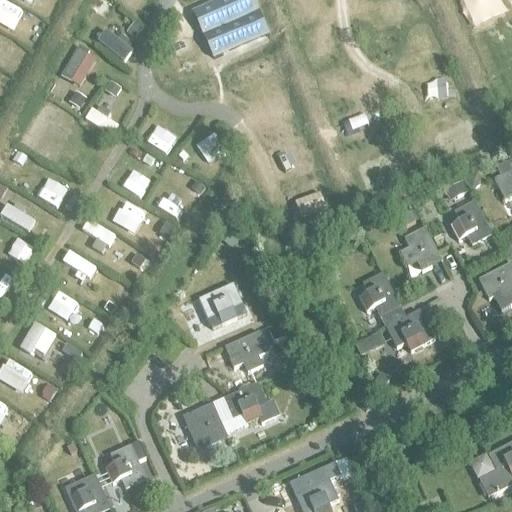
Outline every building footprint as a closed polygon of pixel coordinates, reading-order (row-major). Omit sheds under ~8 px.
[(216,0),(191,11),(212,57),(264,34),(249,0),(216,0)] [(134,24),(126,34),(135,40),(142,30),(134,24)] [(0,75),(0,86),(6,90),(11,81),(0,75)] [(111,84),(104,93),(115,100),(121,91),(111,84)] [(76,94),(68,105),(78,112),(86,101),(76,94)] [(17,155),(12,163),(20,168),(25,159),(17,155)] [(146,158),(142,165),(150,170),(154,162),(146,158)] [(511,200),(511,173),(493,184),(503,204),(511,200)] [(466,181),(471,192),(479,188),(481,181),(477,175),(466,181)] [(196,183),(190,191),(198,197),(204,190),(196,183)] [(463,184),(445,194),(450,204),(468,195),(463,184)] [(459,226),(451,231),(458,246),(466,242),(471,250),(491,239),(474,206),(454,216),(459,226)] [(217,240),(233,250),(243,236),(227,225),(217,240)] [(166,226),(159,237),(168,243),(175,231),(166,226)] [(409,253),(400,257),(407,272),(416,267),(421,277),(441,266),(423,233),(404,243),(409,253)] [(139,257),(133,265),(142,272),(148,264),(139,257)] [(332,259),(321,265),(325,274),(336,268),(332,259)] [(511,266),(477,283),(488,303),(493,301),(500,315),(511,308),(511,266)] [(366,296),(357,301),(365,315),(374,310),(379,321),(399,310),(383,278),(362,288),(366,296)] [(232,312),(241,308),(233,287),(198,302),(207,323),(217,318),(221,327),(236,321),(232,312)] [(108,305),(103,312),(111,317),(116,311),(108,305)] [(419,314),(385,332),(395,351),(404,346),(409,355),(423,348),(434,342),(429,334),(419,314)] [(93,323),(88,331),(96,337),(101,328),(93,323)] [(283,330),(269,336),(273,345),(287,339),(283,330)] [(258,360),(267,356),(259,336),(225,351),(233,371),(243,367),(247,376),(262,370),(258,360)] [(363,345),(355,348),(360,359),(368,356),(363,345)] [(66,347),(61,355),(77,364),(81,356),(66,347)] [(299,373),(284,380),(289,390),(304,383),(299,373)] [(379,376),(372,386),(381,392),(388,382),(379,376)] [(49,387),(41,398),(49,404),(57,392),(49,387)] [(222,403),(231,423),(241,419),(245,428),(257,423),(260,428),(273,422),(276,415),(271,404),(265,407),(257,387),(225,401),(222,403)] [(192,417),(183,420),(199,455),(207,451),(227,442),(212,408),(197,415),(192,417)] [(511,445),(487,458),(496,475),(478,484),(488,502),(511,489),(511,445)] [(66,450),(69,457),(76,454),(72,446),(66,450)] [(107,473),(113,487),(121,484),(125,493),(146,484),(130,450),(111,459),(115,469),(107,473)] [(230,453),(219,458),(224,469),(235,464),(230,453)] [(338,504),(329,484),(339,480),(334,467),(288,488),(299,511),(329,511),(328,509),(338,504)] [(75,489),(66,493),(74,511),(108,511),(94,480),(75,489)]
